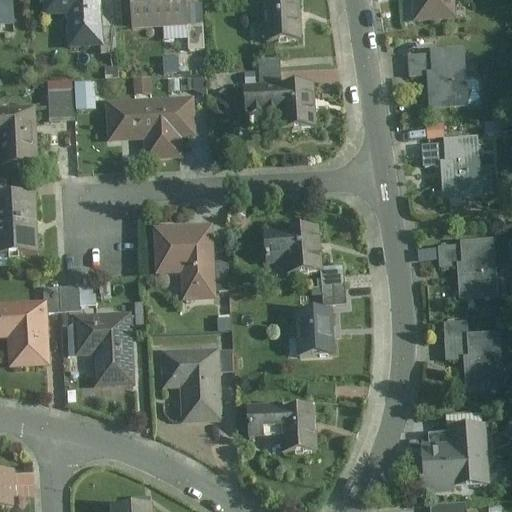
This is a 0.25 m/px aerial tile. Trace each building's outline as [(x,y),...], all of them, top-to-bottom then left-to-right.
[(0,0),(0,28),(18,28),(16,0),(0,0)] [(104,31),(103,0),(45,0),(46,18),(69,18),(70,51),(105,51),(104,31)] [(134,0),(135,30),(191,29),(190,0),(134,0)] [(304,43),(302,0),(281,0),(267,0),(268,44),(304,43)] [(456,21),(455,0),(412,0),(414,24),(456,21)] [(206,29),(191,29),(191,53),(206,53),(206,29)] [(119,30),(104,31),(105,51),(105,57),(120,57),(119,30)] [(468,111),(464,51),(431,53),(431,58),(409,59),(410,81),(428,80),(430,114),(468,111)] [(284,73),(283,62),(261,63),(261,74),(284,73)] [(284,87),(284,73),(261,74),(261,88),(284,87)] [(261,88),(246,88),(247,119),(283,119),(283,131),(318,131),(317,87),(284,87),(261,88)] [(76,124),(74,93),(50,94),(52,126),(76,124)] [(198,101),(109,104),(111,145),(146,144),(147,164),(185,163),(185,142),(199,141),(198,101)] [(38,110),(0,110),(0,170),(7,170),(40,169),(38,110)] [(482,200),(479,142),(445,143),(445,148),(423,149),(423,170),(441,169),(443,202),(482,200)] [(0,256),(41,255),(39,196),(7,197),(0,197),(0,256)] [(217,266),(216,228),(155,231),(157,278),(184,278),(186,306),(219,304),(219,295),(217,266)] [(326,272),(322,231),(267,235),(270,268),(290,267),(290,279),(323,277),(326,277),(326,272)] [(499,301),(495,243),(462,245),(462,249),(439,251),(440,272),(458,270),(460,304),(499,301)] [(231,265),(217,266),(219,295),(232,294),(231,265)] [(346,270),(326,272),(326,277),(323,277),(324,291),(347,290),(346,270)] [(83,316),(82,290),(62,291),(63,316),(83,316)] [(347,290),(324,291),(325,309),(348,308),(347,290)] [(63,316),(62,291),(45,291),(46,305),(49,305),(50,317),(63,316)] [(50,317),(49,305),(46,305),(0,306),(0,342),(11,342),(11,371),(52,370),(50,317)] [(338,358),(336,315),(298,317),(300,360),(338,358)] [(137,389),(134,316),(75,319),(78,360),(96,359),(97,391),(137,389)] [(505,395),(501,336),(470,337),(469,325),(444,326),(446,365),(464,364),(466,397),(505,395)] [(222,356),(222,353),(164,355),(165,393),(183,393),(184,428),(225,427),(223,377),(222,356)] [(235,356),(222,356),(223,377),(235,376),(235,356)] [(339,388),(311,386),(310,397),(339,399),(339,388)] [(319,410),(252,413),(253,443),(283,442),(283,458),(321,458),(319,410)] [(494,491),(491,431),(454,433),(454,449),(428,450),(429,495),(494,491)] [(0,511),(17,511),(16,475),(0,475),(0,511)]
